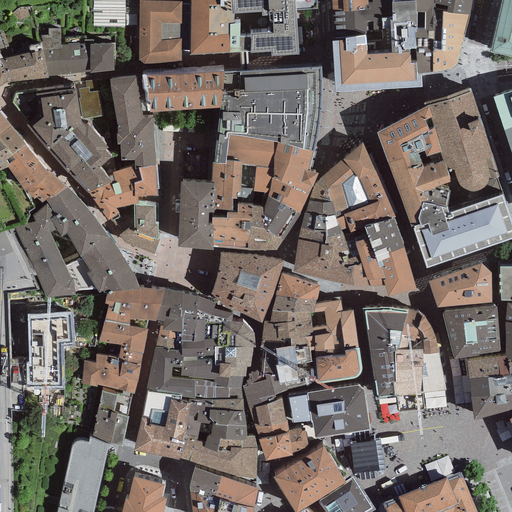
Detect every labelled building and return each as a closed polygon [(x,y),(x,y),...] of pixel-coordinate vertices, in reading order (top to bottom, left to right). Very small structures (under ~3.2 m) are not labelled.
[(125,0),(93,0),(93,27),(125,27),(125,13),(128,13),(128,8),(125,8),(125,0)] [(143,65),(181,60),(181,4),(181,2),(156,1),(139,0),(138,60),(143,65)] [(190,55),(238,52),(239,37),(240,36),(240,19),(234,20),(233,14),(232,0),(190,0),(191,4),(190,55)] [(239,37),(238,52),(250,52),(250,53),(270,52),(271,56),(299,54),(296,10),(318,9),(316,0),(232,0),(233,14),(261,12),(262,16),(269,16),(269,22),(272,21),(273,33),(250,33),(250,37),(240,36),(239,37)] [(331,0),(332,11),(364,10),(364,6),(368,5),(368,4),(372,4),(372,0),(373,0),(331,0)] [(366,36),(367,54),(409,52),(410,49),(416,49),(415,32),(417,32),(417,30),(417,12),(416,12),(415,1),(401,2),(391,3),(391,0),(373,0),(372,0),(372,4),(368,4),(368,5),(364,6),(364,10),(332,11),(333,41),(339,41),(345,41),(345,38),(366,36)] [(401,0),(401,2),(415,1),(416,12),(417,12),(425,12),(425,30),(417,30),(417,32),(415,32),(416,49),(416,63),(417,74),(421,74),(432,72),(433,41),(435,41),(434,9),(435,9),(435,4),(434,4),(434,0),(401,0)] [(442,12),(446,12),(469,15),(472,0),(434,0),(434,4),(435,4),(435,9),(442,10),(442,12)] [(511,0),(502,0),(490,52),(511,56),(511,0)] [(433,41),(432,72),(451,69),(457,63),(469,15),(446,12),(442,12),(442,10),(435,9),(434,9),(435,41),(433,41)] [(90,72),(90,73),(114,70),(114,66),(115,65),(115,44),(93,44),(93,40),(86,40),(85,36),(64,37),(65,45),(60,45),(60,28),(48,28),(48,35),(41,36),(43,42),(41,42),(48,76),(90,72)] [(345,41),(339,41),(341,85),(417,80),(417,74),(416,63),(410,64),(409,52),(367,54),(366,36),(345,38),(345,41)] [(341,85),(339,41),(333,41),(332,41),(335,92),(422,87),(421,74),(417,74),(417,80),(341,85)] [(9,81),(10,82),(49,78),(48,76),(41,42),(28,46),(30,53),(3,59),(9,81)] [(0,86),(9,81),(3,59),(1,56),(0,53),(0,86)] [(219,108),(214,163),(225,164),(225,161),(228,134),(277,142),(303,149),(313,151),(316,139),(320,120),(321,101),(322,81),(321,67),(224,72),(221,108),(219,108)] [(219,108),(221,108),(224,72),(146,75),(150,112),(219,108)] [(135,169),(155,165),(153,117),(143,118),(135,77),(109,79),(115,114),(117,125),(117,133),(117,145),(120,145),(121,161),(134,160),(135,166),(135,169)] [(82,119),(115,114),(109,79),(85,81),(74,83),(82,119)] [(26,124),(48,150),(82,119),(74,83),(15,93),(12,103),(27,123),(26,124)] [(451,170),(453,169),(458,184),(461,187),(466,190),(471,192),(476,192),(483,189),(486,184),(488,180),(499,177),(470,88),(423,103),(425,107),(428,105),(432,117),(431,118),(433,128),(434,127),(442,151),(440,152),(442,161),(443,161),(445,168),(451,170)] [(511,155),(511,92),(493,98),(511,155)] [(425,107),(377,133),(387,163),(418,153),(424,151),(426,157),(440,152),(442,151),(434,127),(433,128),(429,130),(425,121),(431,118),(432,117),(428,105),(425,107)] [(0,141),(11,155),(26,145),(12,126),(0,112),(0,141)] [(85,125),(82,119),(48,150),(67,173),(68,172),(88,193),(112,182),(108,177),(101,167),(113,156),(107,148),(108,147),(88,122),(85,125)] [(273,178),(308,194),(311,187),(312,187),(318,173),(308,170),(313,151),(303,149),(277,142),(228,134),(225,161),(242,162),(242,164),(256,166),(274,168),(273,178)] [(0,182),(0,170),(8,167),(10,166),(6,160),(12,156),(11,155),(0,141),(0,183),(0,184),(0,182)] [(358,176),(370,205),(349,212),(343,214),(344,216),(336,219),(337,226),(339,225),(341,229),(348,227),(350,232),(365,228),(365,227),(392,219),(395,217),(363,144),(343,160),(354,174),(356,177),(358,176)] [(48,174),(47,172),(26,145),(11,155),(12,156),(6,160),(10,166),(8,167),(25,191),(29,190),(48,174)] [(447,183),(450,182),(445,168),(443,161),(442,161),(423,167),(418,153),(387,163),(411,227),(412,227),(420,224),(418,217),(423,202),(446,207),(450,191),(435,189),(435,188),(447,183)] [(354,174),(343,160),(320,178),(329,191),(331,202),(335,215),(336,219),(344,216),(343,214),(349,212),(341,184),(354,174)] [(215,183),(213,209),(231,210),(232,198),(236,199),(236,193),(240,193),(242,164),(242,162),(225,161),(225,164),(214,163),(212,163),(211,183),(215,183)] [(134,205),(138,204),(138,197),(157,196),(155,165),(135,169),(135,166),(112,172),(113,175),(108,177),(112,182),(88,193),(100,209),(108,220),(119,213),(116,208),(134,205)] [(268,193),(268,196),(300,214),(308,194),(273,178),(274,168),(256,166),(253,191),(268,193)] [(66,187),(48,171),(47,172),(48,174),(29,190),(25,191),(34,208),(42,203),(46,200),(49,197),(50,199),(66,187)] [(329,191),(320,178),(315,184),(309,201),(323,203),(331,202),(329,191)] [(213,250),(213,247),(213,225),(211,225),(208,224),(208,213),(213,213),(213,209),(215,183),(211,183),(181,182),(180,201),(176,201),(176,212),(180,213),(177,247),(213,250)] [(113,294),(113,291),(140,290),(140,287),(135,276),(109,238),(90,211),(67,187),(66,187),(50,199),(49,197),(46,200),(57,215),(56,216),(50,219),(57,229),(61,236),(66,232),(77,252),(62,259),(77,289),(95,287),(99,293),(103,291),(104,295),(107,294),(113,294)] [(420,224),(412,227),(426,268),(511,238),(511,224),(502,195),(448,213),(446,207),(423,202),(418,217),(420,224)] [(252,205),(251,227),(263,229),(283,241),(300,214),(268,196),(264,207),(252,205)] [(335,215),(331,202),(323,203),(309,201),(306,213),(325,217),(335,215)] [(33,215),(35,221),(14,228),(31,263),(59,253),(50,232),(57,229),(50,219),(56,216),(47,204),(33,215)] [(138,204),(134,205),(134,225),(134,233),(157,241),(157,239),(158,222),(155,222),(155,206),(138,204)] [(213,247),(248,250),(251,227),(252,205),(238,204),(237,213),(227,213),(227,219),(212,218),(211,225),(213,225),(213,247)] [(306,213),(304,213),(300,228),(313,232),(313,230),(326,231),(326,229),(337,226),(336,219),(335,215),(325,217),(306,213)] [(392,219),(365,227),(365,228),(369,239),(373,253),(386,248),(388,254),(404,248),(394,219),(392,219)] [(134,233),(134,225),(119,236),(125,243),(154,254),(160,240),(157,239),(157,241),(134,233)] [(293,272),(354,286),(348,259),(350,259),(345,242),(341,229),(339,225),(337,226),(326,229),(326,231),(313,230),(313,232),(300,228),(298,239),(293,272)] [(263,229),(251,227),(248,250),(276,250),(283,241),(263,229)] [(354,286),(370,286),(368,280),(367,280),(355,242),(354,239),(345,242),(350,259),(348,259),(354,286)] [(370,286),(384,285),(383,280),(385,279),(381,267),(378,267),(373,253),(369,239),(355,242),(367,280),(368,280),(370,286)] [(384,285),(388,296),(416,289),(404,248),(388,254),(386,248),(373,253),(378,267),(381,267),(385,279),(383,280),(384,285)] [(46,298),(75,295),(75,290),(77,289),(62,259),(59,253),(31,263),(46,298)] [(213,289),(211,294),(226,307),(241,313),(261,323),(273,294),(284,260),(255,256),(220,253),(219,263),(217,276),(213,289)] [(491,273),(482,263),(428,282),(437,307),(492,302),(491,273)] [(511,266),(500,267),(501,301),(511,301),(511,266)] [(301,279),(281,273),(276,295),(295,298),(297,298),(301,279)] [(317,300),(320,286),(301,279),(297,298),(316,300),(317,300)] [(160,290),(140,287),(140,290),(113,291),(113,294),(107,294),(104,303),(108,305),(99,341),(121,345),(118,358),(118,360),(140,366),(148,329),(146,329),(148,320),(154,321),(156,321),(156,320),(163,290),(160,290)] [(182,292),(164,288),(163,290),(156,320),(163,321),(162,326),(162,330),(181,332),(181,340),(204,342),(204,339),(205,323),(205,321),(197,320),(198,296),(182,293),(182,292)] [(271,311),(293,312),(295,298),(276,295),(271,311)] [(215,303),(198,296),(197,320),(205,321),(205,323),(209,323),(214,308),(215,303)] [(310,312),(314,312),(315,304),(316,300),(297,298),(295,298),(293,312),(310,312)] [(315,304),(314,312),(324,311),(326,325),(312,328),(314,345),(315,351),(316,358),(345,356),(344,351),(355,350),(354,349),(358,348),(353,310),(342,312),(340,300),(315,304)] [(442,313),(442,315),(453,357),(454,357),(454,358),(456,359),(478,356),(479,355),(479,354),(500,352),(497,306),(445,311),(443,312),(442,313)] [(218,338),(218,347),(253,348),(255,348),(254,333),(243,322),(232,321),(233,313),(214,308),(209,323),(205,323),(204,339),(218,338)] [(382,308),(364,308),(376,398),(395,396),(393,383),(396,383),(395,350),(397,350),(408,310),(393,308),(382,308)] [(423,355),(423,354),(438,352),(435,338),(431,328),(425,318),(422,315),(419,312),(408,310),(397,350),(422,350),(423,355)] [(270,322),(264,322),(260,350),(263,350),(275,349),(294,346),(295,348),(309,346),(314,345),(312,328),(310,312),(293,312),(271,311),(270,322)] [(72,312),(27,315),(28,362),(26,362),(27,390),(64,389),(63,347),(75,346),(72,312)] [(181,351),(181,340),(181,332),(162,330),(162,326),(160,326),(158,338),(155,347),(169,348),(169,350),(181,351)] [(181,368),(181,376),(213,380),(218,377),(219,365),(215,365),(215,347),(218,347),(218,338),(204,339),(204,342),(181,340),(181,351),(181,357),(184,357),(182,368),(181,368)] [(275,349),(263,350),(260,371),(248,374),(250,380),(246,381),(247,385),(242,386),(248,408),(276,397),(275,394),(287,390),(287,389),(311,384),(305,363),(312,362),(309,346),(295,348),(294,346),(275,349)] [(169,348),(155,347),(146,390),(182,395),(181,397),(195,398),(195,380),(171,378),(172,367),(181,368),(182,368),(184,357),(181,357),(181,351),(169,350),(169,348)] [(250,367),(253,348),(218,347),(215,347),(215,365),(219,365),(218,377),(230,377),(229,376),(243,377),(246,376),(247,367),(250,367)] [(361,366),(359,348),(358,348),(354,349),(355,350),(344,351),(345,356),(333,357),(316,358),(318,384),(350,380),(355,378),(358,376),(361,373),(362,368),(361,366)] [(393,383),(395,396),(423,394),(423,392),(422,376),(423,376),(423,355),(422,350),(397,350),(395,350),(396,383),(393,383)] [(422,376),(423,392),(446,390),(438,352),(423,354),(423,355),(423,376),(422,376)] [(97,385),(134,394),(140,366),(118,360),(118,358),(96,354),(96,363),(84,360),(81,383),(97,387),(97,385)] [(505,360),(505,356),(467,362),(474,421),(510,410),(511,409),(511,362),(510,360),(505,360)] [(241,388),(243,377),(229,376),(230,377),(218,377),(213,380),(214,383),(207,381),(195,380),(195,398),(195,400),(211,400),(243,400),(241,388)] [(370,429),(363,390),(361,384),(307,394),(307,396),(311,421),(312,423),(315,439),(370,429)] [(146,390),(133,451),(179,460),(180,458),(188,437),(185,436),(190,403),(188,403),(180,402),(181,397),(182,395),(146,390)] [(117,395),(102,391),(99,408),(98,407),(92,438),(109,444),(122,447),(129,417),(126,417),(130,398),(117,394),(117,395)] [(307,396),(288,399),(293,424),(311,421),(307,396)] [(255,426),(286,422),(282,398),(249,409),(255,426)] [(195,400),(189,400),(188,403),(190,403),(185,436),(188,437),(189,435),(196,437),(195,440),(206,442),(204,447),(217,452),(220,439),(247,440),(246,437),(244,412),(211,410),(211,400),(195,400)] [(243,400),(211,400),(211,410),(244,412),(243,400)] [(259,440),(289,434),(288,430),(286,422),(255,426),(259,440)] [(305,427),(288,430),(289,434),(292,451),(292,453),(304,448),(308,444),(305,427)] [(289,434),(259,440),(265,461),(292,455),(292,453),(292,451),(289,434)] [(188,437),(180,458),(242,478),(241,476),(256,479),(257,448),(254,436),(246,437),(247,440),(220,439),(217,452),(204,447),(206,442),(195,440),(196,437),(189,435),(188,437)] [(92,438),(89,437),(88,442),(77,442),(75,442),(73,444),(72,445),(57,511),(93,511),(109,444),(92,438)] [(322,446),(298,462),(321,498),(346,482),(322,446)] [(450,455),(426,462),(430,478),(455,472),(450,455)] [(294,511),(298,511),(321,498),(298,462),(273,477),(294,511)] [(214,498),(221,477),(194,468),(189,483),(190,492),(214,498)] [(477,511),(461,472),(383,503),(387,511),(477,511)] [(258,489),(221,477),(214,498),(254,508),(258,489)] [(125,500),(121,511),(163,511),(167,498),(162,497),(165,485),(134,478),(128,500),(125,500)] [(365,511),(372,508),(353,480),(319,501),(325,511),(365,511)] [(252,511),(254,508),(214,498),(190,492),(192,511),(252,511)] [(325,511),(319,501),(307,509),(309,511),(325,511)]
